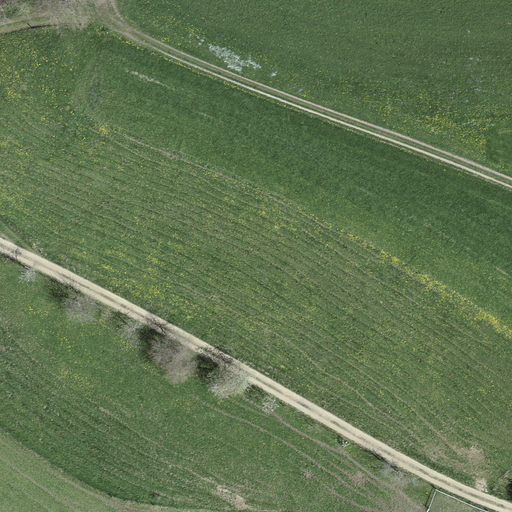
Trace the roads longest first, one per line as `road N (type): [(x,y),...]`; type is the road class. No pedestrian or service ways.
road 1 (track): [(511,510),(429,474),(23,255)]
road 2 (track): [(511,183),(111,22),(71,17)]
